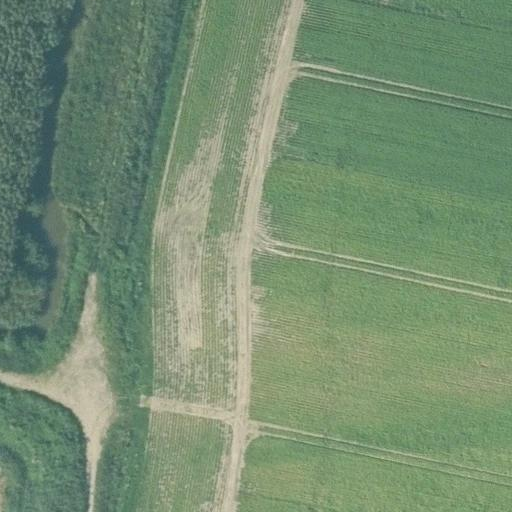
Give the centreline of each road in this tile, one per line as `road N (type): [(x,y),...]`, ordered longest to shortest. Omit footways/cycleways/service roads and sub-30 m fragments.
road 1 (track): [(99,224),(148,0)]
road 2 (track): [(99,224),(84,327),(84,407)]
